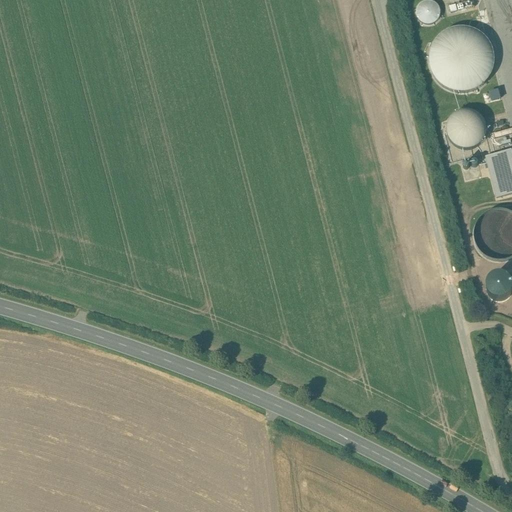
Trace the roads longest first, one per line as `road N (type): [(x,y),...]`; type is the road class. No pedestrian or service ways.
road 1 (secondary): [(481,511),(359,444),(231,387),(0,308)]
road 2 (unclassified): [(511,495),(493,460),(372,0)]
